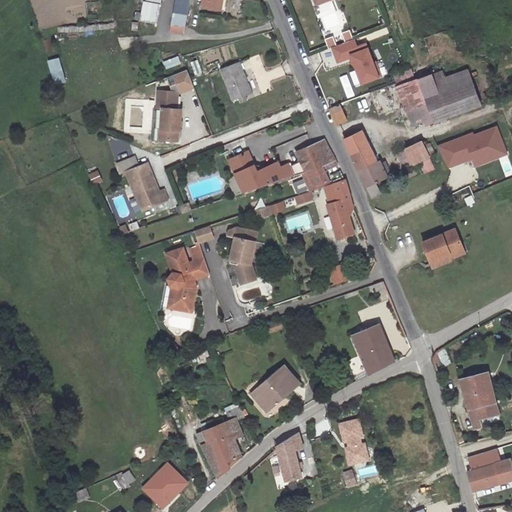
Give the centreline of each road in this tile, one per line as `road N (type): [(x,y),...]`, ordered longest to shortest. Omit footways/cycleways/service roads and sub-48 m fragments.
road 1 (residential): [(421,353),(274,0)]
road 2 (unclassified): [(421,353),(277,434),(193,511)]
road 3 (residential): [(471,511),(421,353)]
